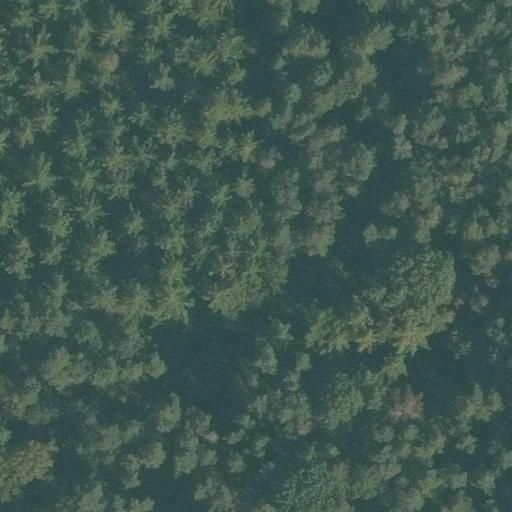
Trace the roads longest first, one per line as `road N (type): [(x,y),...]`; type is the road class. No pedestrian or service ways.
road 1 (track): [(171,317),(302,345),(511,407)]
road 2 (track): [(0,305),(171,317)]
